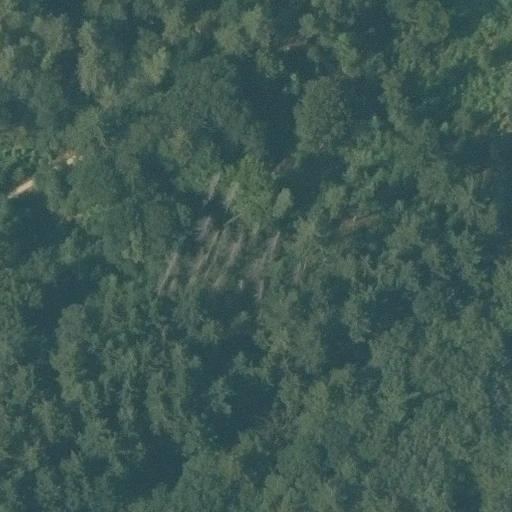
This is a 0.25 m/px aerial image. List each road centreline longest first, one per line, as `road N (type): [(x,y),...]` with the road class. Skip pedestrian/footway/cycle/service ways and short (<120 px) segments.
road 1 (track): [(511,260),(163,511)]
road 2 (track): [(0,205),(298,37)]
road 3 (track): [(502,266),(306,43)]
